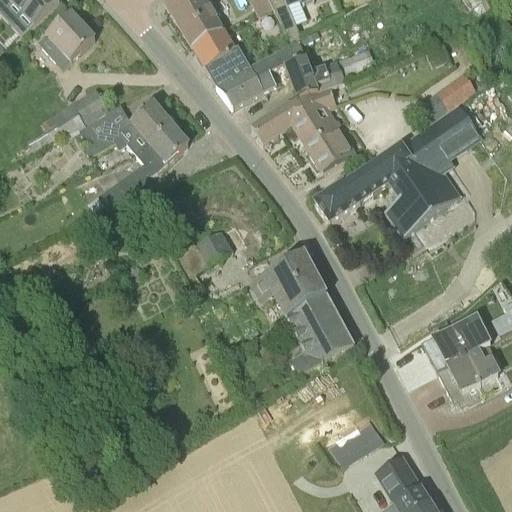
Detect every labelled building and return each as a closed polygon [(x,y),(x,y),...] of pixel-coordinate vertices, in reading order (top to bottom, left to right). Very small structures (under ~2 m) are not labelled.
[(53,0),(2,0),(32,33),(55,10),(59,7),(53,0)] [(221,37),(217,29),(219,24),(218,18),(215,13),(211,9),(205,8),(200,0),(165,0),(162,2),(192,54),(221,37)] [(248,0),(259,21),(272,15),(264,0),(248,0)] [(315,7),(313,1),(314,0),(264,0),(272,15),(272,14),(291,49),(302,43),(289,12),(300,8),(302,13),(315,7)] [(484,6),(479,0),(459,0),(470,15),(484,6)] [(66,28),(55,17),(17,53),(28,65),(39,54),(78,96),(79,97),(81,97),(83,98),(85,99),(87,99),(90,98),(93,98),(95,95),(97,92),(99,90),(99,87),(99,83),(98,81),(97,79),(96,78),(82,63),(98,49),(73,21),(66,28)] [(232,56),(221,37),(192,54),(215,94),(231,115),(261,98),(247,74),(235,54),(232,56)] [(300,51),(320,41),(317,37),(297,46),(247,74),(261,98),(275,91),(270,81),(271,80),(271,79),(285,71),(297,105),(329,93),(351,85),(349,81),(375,71),(368,54),(323,70),(324,73),(311,78),(300,51)] [(426,52),(434,69),(448,63),(440,46),(426,52)] [(414,116),(426,132),(476,95),(462,80),(414,116)] [(251,134),(262,150),(292,130),(323,179),(356,158),(330,116),(337,113),(329,93),(297,105),(290,109),(277,117),(251,134)] [(78,133),(78,134),(87,150),(85,152),(90,161),(114,148),(119,155),(127,150),(135,160),(170,130),(169,128),(170,126),(162,116),(160,118),(153,109),(116,139),(105,118),(78,133)] [(170,130),(135,160),(144,169),(88,208),(94,217),(103,211),(126,211),(153,198),(148,183),(154,179),(188,150),(170,130)] [(441,171),(449,166),(448,164),(449,163),(445,156),(429,134),(313,209),(329,231),(388,191),(398,208),(385,216),(401,242),(459,206),(445,183),(447,181),(441,171)] [(223,234),(232,252),(267,233),(253,209),(236,218),(226,200),(225,201),(226,202),(221,205),(217,198),(215,199),(218,204),(187,222),(200,246),(223,234)] [(172,252),(188,281),(234,255),(232,252),(223,234),(200,246),(195,249),(191,242),(172,252)] [(272,302),(285,325),(326,303),(303,260),(250,289),(261,308),(272,302)] [(303,358),(290,364),(300,382),(354,353),(326,303),(285,325),(303,358)] [(511,329),(511,308),(503,313),(511,329)] [(436,377),(489,348),(483,337),(476,341),(469,327),(433,346),(431,342),(420,348),(436,377)] [(489,350),(489,348),(436,377),(453,409),(464,403),(462,400),(496,381),(490,369),(496,366),(488,350),(489,350)] [(369,427),(329,452),(343,475),(383,450),(369,427)] [(431,511),(421,494),(419,495),(411,481),(386,496),(395,511),(393,511),(431,511)]
